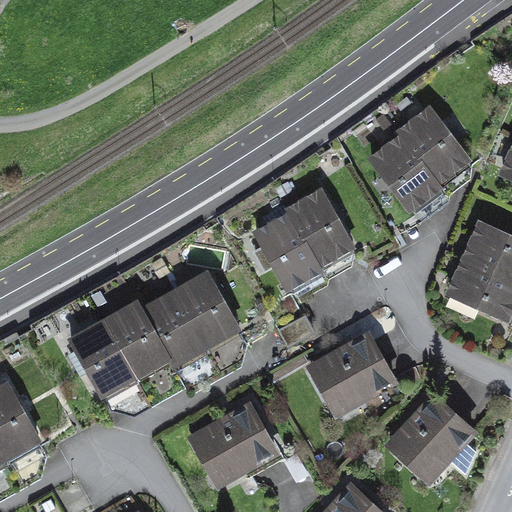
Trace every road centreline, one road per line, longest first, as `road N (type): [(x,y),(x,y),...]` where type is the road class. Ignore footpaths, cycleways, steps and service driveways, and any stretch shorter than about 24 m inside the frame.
road 1 (primary): [(464,0),(215,174),(0,299)]
road 2 (unclassified): [(0,123),(63,112),(246,0)]
road 3 (residential): [(113,453),(268,350)]
road 4 (residential): [(388,285),(445,352),(511,383)]
road 5 (residential): [(0,511),(113,453)]
